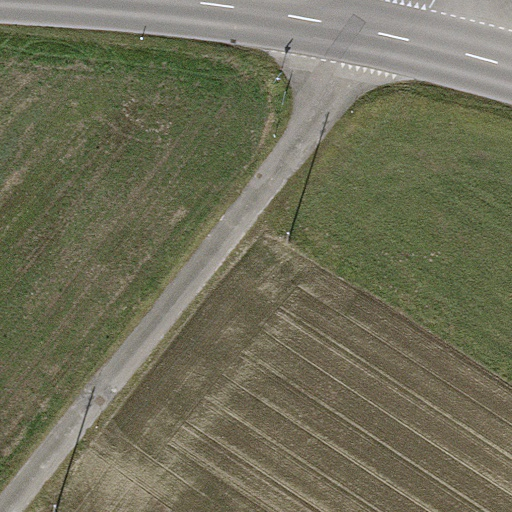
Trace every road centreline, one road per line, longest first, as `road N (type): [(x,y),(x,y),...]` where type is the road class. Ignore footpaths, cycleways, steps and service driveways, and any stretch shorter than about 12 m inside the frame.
road 1 (tertiary): [(185,0),(392,34)]
road 2 (tertiary): [(392,34),(511,66)]
